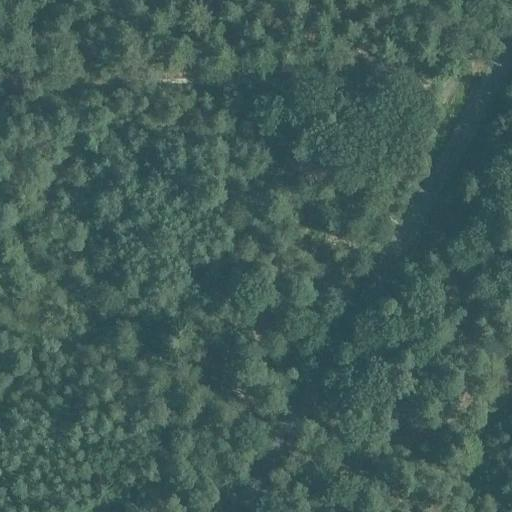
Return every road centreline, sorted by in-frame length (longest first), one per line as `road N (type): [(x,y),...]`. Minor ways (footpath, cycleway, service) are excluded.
road 1 (tertiary): [(231,511),(511,47)]
road 2 (track): [(447,88),(18,85)]
